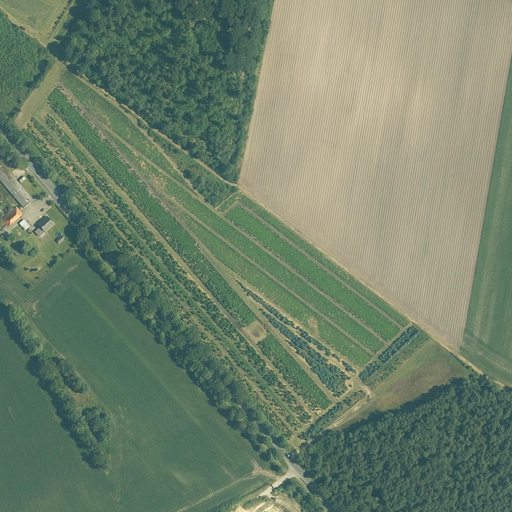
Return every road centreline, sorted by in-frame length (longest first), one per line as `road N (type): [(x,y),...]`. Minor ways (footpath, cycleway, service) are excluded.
road 1 (secondary): [(335,511),(0,129)]
road 2 (track): [(432,337),(288,459)]
